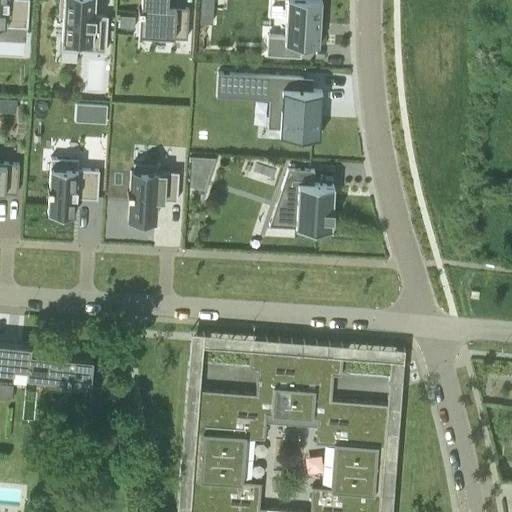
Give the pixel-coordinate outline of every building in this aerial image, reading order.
[(0,0),(0,24),(27,26),(28,0),(0,0)] [(58,0),(58,15),(63,16),(60,48),(77,49),(105,51),(107,15),(94,14),(94,0),(58,0)] [(138,8),(136,33),(164,35),(164,37),(186,38),(188,8),(166,7),(166,0),(141,0),(141,8),(138,8)] [(212,0),(200,0),(200,21),(212,21),(212,0)] [(286,0),(284,35),(267,34),(266,54),(300,56),(301,43),(318,44),(321,0),(286,0)] [(217,71),(217,73),(221,73),(220,93),(269,97),(281,97),(279,127),(279,133),(319,136),(322,90),(302,88),(303,76),(217,71)] [(0,106),(18,105),(17,95),(0,95),(0,106)] [(204,189),(215,156),(191,155),(189,184),(204,189)] [(48,191),(47,212),(74,213),(75,197),(97,198),(99,169),(77,168),(77,158),(50,156),(48,186),(47,186),(47,191),(48,191)] [(0,191),(16,192),(18,163),(0,161),(0,191)] [(127,191),(127,195),(129,195),(128,216),(154,218),(155,198),(176,200),(178,171),(157,170),(157,163),(133,161),(132,171),(130,171),(129,191),(127,191)] [(332,195),(333,186),(333,184),(331,184),(326,184),(313,183),(314,169),(287,168),(275,203),(296,211),(295,225),(331,228),(332,195)] [(202,357),(202,340),(235,340),(235,330),(191,331),(191,357),(202,357)] [(253,343),(281,344),(281,336),(253,335),(253,343)] [(27,367),(26,377),(90,383),(92,358),(30,352),(30,344),(0,341),(0,370),(13,372),(13,366),(27,367)] [(250,349),(249,367),(257,367),(255,392),(267,393),(266,413),(317,417),(318,397),(331,398),(332,373),(340,374),(342,356),(343,356),(343,354),(249,347),(249,348),(250,349)] [(0,393),(14,394),(14,380),(0,379),(0,393)] [(199,386),(198,386),(192,453),(243,457),(245,436),(264,438),(266,413),(267,393),(255,392),(199,388),(199,386)] [(332,464),(383,468),(388,400),(387,400),(386,402),(331,398),(318,397),(317,417),(315,442),(334,443),(332,464)] [(308,441),(308,424),(277,424),(277,441),(308,441)] [(243,457),(192,453),(187,511),(264,511),(265,507),(258,506),(260,481),(242,480),(243,457)] [(303,510),(303,511),(302,511),(379,511),(383,468),(332,464),(330,487),(312,485),(310,510),(303,510)]
